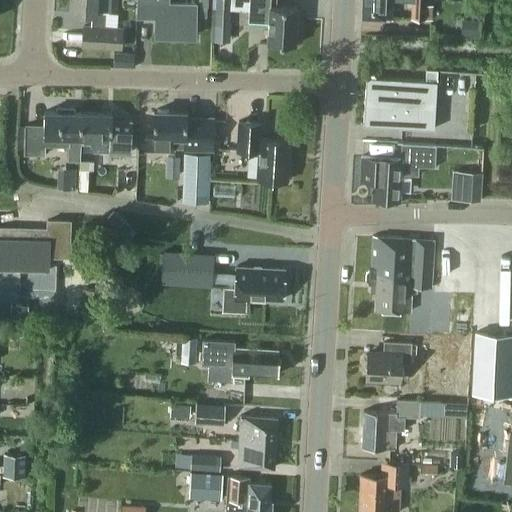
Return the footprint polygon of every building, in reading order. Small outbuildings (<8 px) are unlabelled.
[(109,12),(109,0),(74,0),(73,13),(92,14),(91,26),(83,26),(82,44),(121,47),(122,28),(104,27),(105,12),(109,12)] [(137,0),(137,16),(156,16),(155,34),(195,35),(196,2),(170,2),(169,0),(137,0)] [(197,0),(198,16),(207,16),(207,0),(197,0)] [(229,25),(230,13),(230,0),(215,0),(214,24),(229,25)] [(296,43),(298,7),(270,5),(270,0),(249,0),(249,20),(269,22),(268,41),(296,43)] [(412,0),(411,17),(425,17),(425,0),(363,0),(362,16),(392,18),(392,0),(412,0)] [(480,20),(462,19),(461,36),(479,37),(480,20)] [(134,66),(135,52),(113,52),(113,66),(134,66)] [(363,123),(434,127),(437,68),(426,68),(426,79),(366,76),(363,123)] [(212,147),(213,119),(199,119),(199,121),(186,121),(186,115),(187,111),(186,111),(176,111),(168,110),(168,109),(157,108),(157,110),(153,110),(153,134),(145,134),(145,147),(173,148),(173,146),(183,146),(212,147)] [(81,135),(82,110),(75,109),(55,109),(45,109),(44,125),(25,125),(24,152),(45,153),(45,144),(69,145),(68,158),(80,159),(81,135)] [(80,159),(79,168),(79,169),(89,169),(90,135),(109,136),(108,151),(118,152),(131,152),(132,120),(113,120),(113,117),(113,111),(82,110),(81,135),(80,159)] [(258,151),(257,177),(288,179),(291,138),(261,136),(262,121),(237,120),(236,150),(258,151)] [(436,144),(402,142),(402,158),(389,157),(389,155),(360,155),(360,179),(373,179),(373,197),(401,198),(402,174),(418,175),(418,166),(435,167),(436,144)] [(207,199),(209,155),(184,155),(183,198),(207,199)] [(450,198),(481,200),(482,171),(462,171),(462,172),(451,171),(450,198)] [(88,189),(88,176),(79,176),(78,189),(88,189)] [(114,211),(106,219),(123,234),(130,226),(114,211)] [(0,236),(49,238),(48,255),(69,256),(70,219),(47,219),(47,228),(0,226),(0,236)] [(431,286),(433,238),(374,234),(372,267),(368,267),(368,283),(377,283),(376,309),(410,310),(411,285),(431,286)] [(0,267),(48,269),(48,255),(49,238),(0,236),(0,267)] [(212,285),(214,253),(163,250),(161,281),(212,285)] [(236,265),(234,299),(264,301),(264,298),(282,299),(284,268),(236,265)] [(104,288),(83,288),(82,316),(104,316),(104,288)] [(431,292),(430,306),(449,307),(450,293),(431,292)] [(511,328),(478,326),(475,386),(511,388),(511,328)] [(194,362),(196,337),(182,336),(181,361),(194,362)] [(231,346),(232,340),(203,339),(202,363),(230,364),(230,373),(246,374),(246,371),(277,373),(278,349),(231,346)] [(400,379),(401,377),(401,361),(411,361),(412,341),(383,340),(382,351),(367,350),(366,377),(400,379)] [(396,411),(363,409),(362,445),(395,447),(396,428),(404,429),(405,424),(419,425),(421,399),(397,398),(396,411)] [(500,417),(511,416),(511,402),(499,403),(500,417)] [(195,403),(194,422),(223,424),(224,405),(195,403)] [(241,414),(240,439),(275,441),(277,416),(241,414)] [(275,441),(240,439),(238,464),(274,466),(275,441)] [(25,457),(25,453),(4,452),(3,471),(24,472),(24,466),(33,467),(33,460),(32,460),(32,457),(25,457)] [(220,455),(191,454),(190,468),(219,470),(220,455)] [(360,508),(393,510),(398,510),(400,483),(408,483),(409,463),(387,462),(386,475),(361,474),(360,508)] [(222,474),(189,472),(188,497),(221,499),(222,474)] [(229,474),(228,498),(226,498),(225,511),(271,511),(272,501),(270,501),(271,483),(249,481),(249,475),(229,474)]
